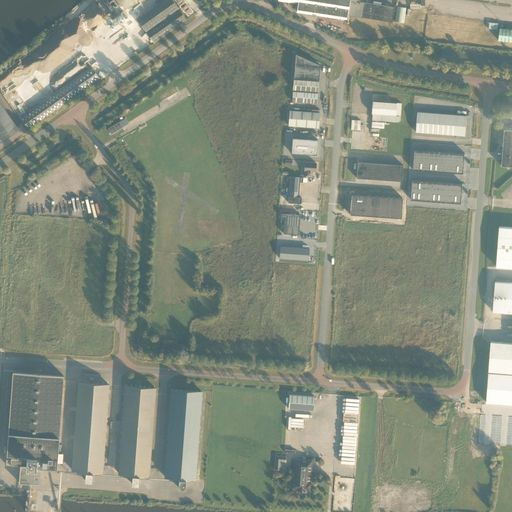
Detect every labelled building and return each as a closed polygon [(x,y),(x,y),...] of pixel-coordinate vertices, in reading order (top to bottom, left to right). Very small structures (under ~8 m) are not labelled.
[(186,19),(172,0),(162,0),(136,19),(153,43),(186,19)] [(395,7),(362,2),(362,0),(278,0),(298,3),(297,11),(347,20),(347,15),(393,22),(395,7)] [(406,8),(398,6),(397,14),(396,21),(403,23),(406,8)] [(115,18),(119,23),(128,16),(123,10),(115,18)] [(498,40),(511,41),(511,29),(500,28),(498,40)] [(295,53),(294,78),(319,80),(320,65),(295,53)] [(29,129),(74,97),(100,78),(91,66),(20,117),(29,129)] [(319,81),(293,79),(293,89),(318,91),(319,81)] [(161,95),(165,101),(181,92),(177,86),(161,95)] [(318,93),(293,91),(292,101),(317,103),(318,93)] [(401,115),(401,103),(372,101),(371,113),(372,113),(372,120),(399,122),(400,116),(395,116),(395,115),(401,115)] [(0,141),(19,129),(0,102),(0,141)] [(288,125),(318,128),(320,112),(289,110),(288,125)] [(361,120),(352,120),(351,130),(360,130),(360,131),(363,131),(363,125),(360,125),(361,120)] [(113,133),(122,127),(121,126),(119,122),(110,127),(108,128),(111,134),(113,133)] [(511,130),(504,130),(503,146),(499,145),(499,147),(511,148),(511,130)] [(317,155),(318,140),(292,138),(291,153),(317,155)] [(511,166),(511,148),(499,147),(499,149),(503,150),(502,166),(511,166)] [(455,152),(454,162),(464,163),(465,153),(455,152)] [(414,160),(413,170),(423,170),(424,160),(419,160),(414,160)] [(316,163),(305,162),(304,170),(306,170),(305,176),(312,177),(312,171),(315,171),(316,163)] [(454,162),(453,173),(463,173),(464,163),(454,162)] [(298,197),(300,182),(303,182),(303,177),(290,176),(288,202),(301,203),(301,197),(298,197)] [(413,180),(412,190),(417,190),(422,190),(423,180),(413,180)] [(453,182),(452,192),(462,193),(463,183),(453,182)] [(452,192),(451,202),(461,203),(462,193),(452,192)] [(351,194),(350,204),(366,206),(367,196),(351,194)] [(350,204),(350,214),(366,216),(366,206),(350,204)] [(281,213),(281,217),(285,217),(283,233),(299,234),(300,214),(281,213)] [(511,227),(499,226),(496,266),(511,267),(511,227)] [(309,248),(280,246),(279,258),(308,260),(309,248)] [(511,282),(495,281),(493,311),(511,312),(511,342),(491,341),(489,371),(511,373),(511,282)] [(181,352),(182,344),(176,344),(177,340),(163,339),(162,351),(181,352)] [(511,373),(489,371),(486,402),(511,403),(511,373)] [(43,467),(57,468),(64,375),(13,372),(7,454),(10,454),(10,459),(7,459),(6,464),(20,465),(19,482),(41,483),(43,467)] [(109,384),(78,381),(71,469),(86,470),(85,479),(92,480),(92,471),(103,472),(109,384)] [(156,387),(125,385),(118,473),(132,474),(132,483),(138,484),(139,475),(149,476),(156,387)] [(172,389),(171,389),(165,478),(179,479),(178,488),(185,488),(186,479),(196,480),(203,391),(172,389)] [(288,408),(313,410),(314,396),(289,394),(288,408)] [(345,439),(359,440),(360,413),(347,412),(345,439)] [(286,456),(276,455),(275,469),(280,469),(281,462),(285,462),(286,456)] [(312,460),(296,459),(294,489),(298,490),(298,491),(300,493),(303,493),(304,491),(304,490),(309,491),(312,460)] [(392,511),(409,511),(418,511),(419,500),(393,499),(392,511)]
